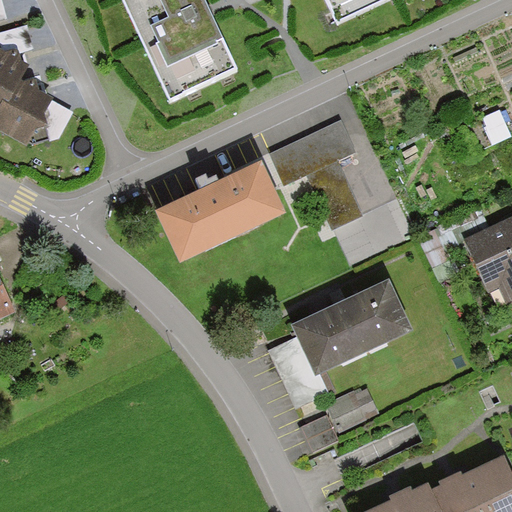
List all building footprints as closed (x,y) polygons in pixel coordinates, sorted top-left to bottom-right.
[(4,0),(0,0),(0,25),(10,23),(4,0)] [(201,0),(121,0),(168,101),(234,70),(210,18),(201,0)] [(383,0),(323,0),(334,23),(383,0)] [(31,65),(0,46),(0,132),(21,144),(50,138),(48,114),(55,99),(23,81),(31,65)] [(343,131),(276,165),(289,192),(310,182),(337,236),(365,222),(339,170),(358,160),(343,131)] [(258,174),(158,220),(183,274),(282,228),(258,174)] [(509,307),(511,305),(511,217),(464,240),(488,293),(500,288),(509,307)] [(0,321),(17,313),(0,277),(0,321)] [(389,284),(294,331),(304,353),(325,395),(420,348),(389,284)] [(325,395),(304,353),(300,355),(295,345),(269,358),(289,399),(295,396),(301,407),(325,395)] [(353,397),(327,410),(341,439),(378,420),(366,397),(356,403),(353,397)] [(323,423),(300,435),(313,460),(336,448),(323,423)] [(511,511),(511,471),(505,458),(432,494),(441,511),(511,511)] [(428,486),(376,511),(441,511),(432,494),(428,486)]
